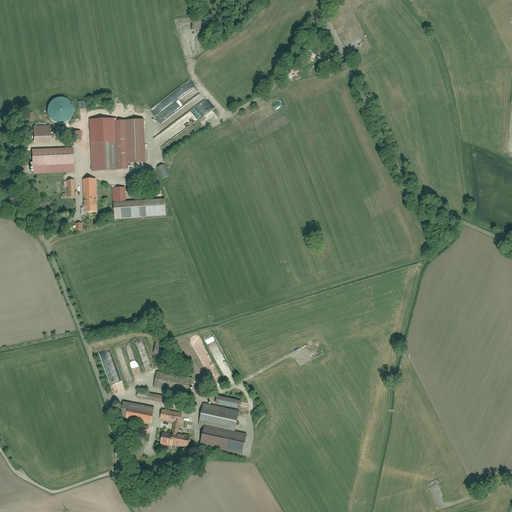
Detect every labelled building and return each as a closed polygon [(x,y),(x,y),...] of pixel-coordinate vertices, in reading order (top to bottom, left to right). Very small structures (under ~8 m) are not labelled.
[(304,78),(318,71),(315,65),(301,72),(304,78)] [(166,106),(171,113),(201,94),(196,87),(166,106)] [(72,123),(72,98),(49,98),(48,116),(52,116),(52,123),(72,123)] [(207,99),(174,122),(181,131),(214,108),(207,99)] [(87,109),(86,101),(77,102),(78,109),(87,109)] [(145,120),(116,121),(117,142),(118,170),(129,170),(129,163),(146,163),(145,120)] [(50,125),(33,126),(34,143),(50,142),(50,125)] [(71,140),(81,140),(81,131),(71,131),(71,140)] [(117,142),(91,143),(92,171),(118,170),(117,142)] [(74,148),(33,150),(34,174),(69,172),(69,176),(75,176),(74,148)] [(75,197),(75,179),(67,180),(68,197),(75,197)] [(97,179),(83,179),(85,213),(98,212),(97,179)] [(114,202),(127,201),(126,187),(113,188),(114,202)] [(127,201),(114,202),(115,220),(168,216),(166,199),(127,201)] [(189,395),(192,378),(161,372),(156,372),(153,388),(189,395)] [(166,404),(168,397),(138,391),(137,398),(166,404)] [(204,427),(200,447),(244,456),(248,435),(236,432),(242,402),(218,397),(216,407),(204,404),(199,426),(204,427)] [(155,407),(123,401),(120,417),(151,423),(155,407)] [(164,433),(162,445),(188,450),(190,436),(178,434),(180,423),(183,423),(184,413),(163,409),(161,420),(174,422),(172,435),(164,433)] [(149,426),(138,424),(137,432),(148,434),(149,426)]
